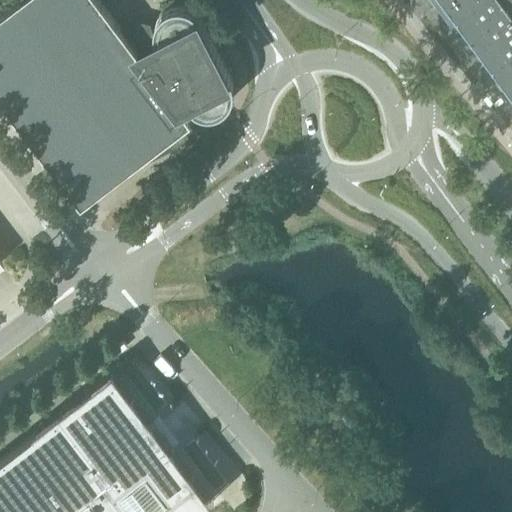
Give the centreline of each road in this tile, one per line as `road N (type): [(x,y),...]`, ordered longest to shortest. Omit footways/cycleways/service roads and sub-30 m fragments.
road 1 (unclassified): [(299,504),(101,270)]
road 2 (primary): [(324,168),(366,204),(405,223),(511,339)]
road 3 (unclassified): [(128,251),(169,240),(271,170),(324,168)]
road 4 (unclassified): [(259,112),(232,158),(148,223),(128,251)]
road 5 (primary): [(422,108),(418,84),(391,46),(302,0)]
road 6 (primary): [(511,284),(411,150)]
road 7 (primary): [(411,150),(389,96),(368,71),(329,60),(294,67)]
road 8 (unclassified): [(0,145),(101,270)]
road 9 (unclassified): [(101,270),(0,350)]
road 10 (unclassified): [(511,194),(465,135),(422,108)]
